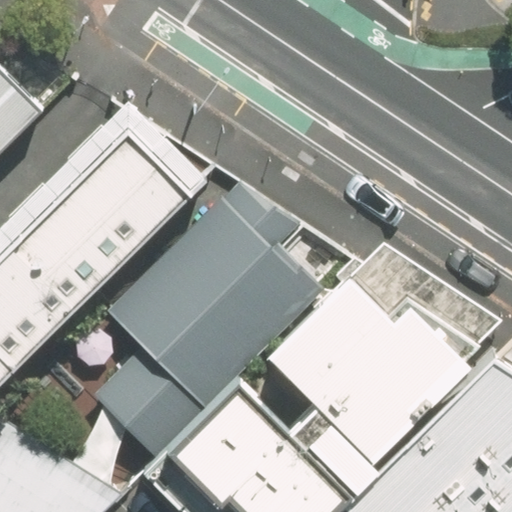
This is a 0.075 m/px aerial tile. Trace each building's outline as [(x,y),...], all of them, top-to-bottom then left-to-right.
[(0,153),(46,109),(0,60),(0,153)] [(0,380),(204,183),(124,100),(0,219),(0,511),(102,511),(119,496),(0,415),(0,380)] [(234,382),(260,355),(327,284),(283,242),(299,225),(239,168),(103,311),(131,338),(81,391),(157,463),(168,452),(234,382)] [(387,308),(344,267),(337,275),(327,284),(260,355),(310,402),(283,429),(234,382),(168,452),(157,463),(142,479),(177,511),(324,511),(330,507),(335,502),(465,365),(395,298),(387,308)] [(511,511),(511,370),(479,350),(465,365),(335,502),(330,507),(334,511),(511,511)]
